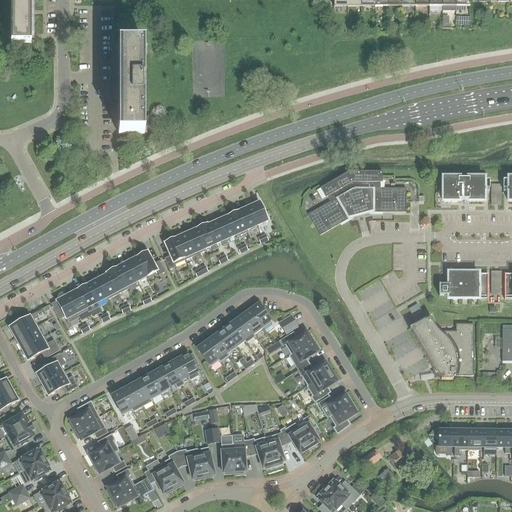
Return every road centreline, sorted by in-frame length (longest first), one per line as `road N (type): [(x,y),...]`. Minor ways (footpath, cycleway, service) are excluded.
road 1 (primary): [(511,73),(403,94),(269,137),(168,178),(0,266)]
road 2 (residential): [(56,415),(245,293),(270,292),(306,303),(380,420)]
road 3 (primary): [(0,287),(162,200),(262,159)]
road 4 (residential): [(0,310),(250,179)]
road 5 (primary): [(262,159),(368,125),(511,97)]
road 6 (unclassified): [(380,420),(432,399),(511,399)]
